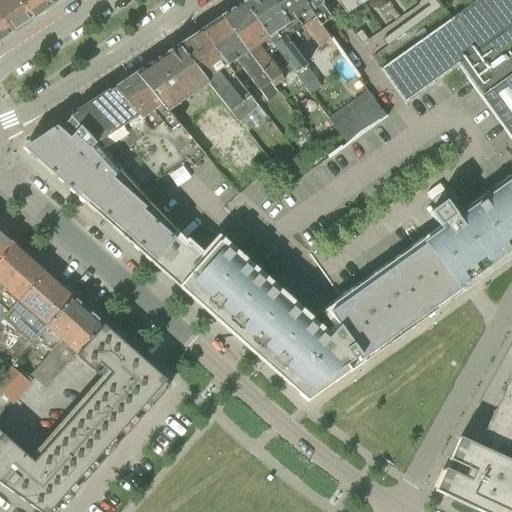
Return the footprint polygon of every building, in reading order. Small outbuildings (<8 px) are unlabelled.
[(0,0),(0,15),(12,33),(33,19),(19,0),(0,0)] [(19,0),(33,19),(53,6),(48,0),(19,0)] [(289,24),(271,0),(249,0),(242,5),(277,50),(276,50),(295,75),(306,67),(290,45),(298,39),(288,25),(289,24)] [(301,0),(271,0),(289,24),(297,19),(319,49),(330,40),(324,32),(301,0)] [(301,0),(324,32),(330,28),(325,20),(329,17),(320,6),(323,4),(319,0),(301,0)] [(334,0),(346,16),(363,4),(364,3),(365,2),(369,0),(334,0)] [(511,10),(503,0),(475,0),(454,18),(452,19),(381,69),(405,103),(460,64),(484,96),(511,133),(511,10)] [(436,13),(442,8),(435,0),(432,0),(428,3),(431,6),(436,13)] [(511,0),(503,0),(511,10),(511,0)] [(242,5),(222,18),(272,82),(270,83),(274,87),(284,80),(267,57),(276,50),(277,50),(242,5)] [(436,13),(431,6),(422,13),(426,19),(436,13)] [(426,19),(422,13),(412,19),(417,26),(426,19)] [(0,40),(12,33),(0,15),(0,40)] [(234,75),(242,70),(243,69),(259,91),(270,83),(272,82),(222,18),(200,32),(234,75)] [(407,33),(417,26),(412,19),(403,26),(407,33)] [(407,33),(403,26),(393,33),(398,39),(407,33)] [(360,44),(367,40),(360,30),(353,35),(360,44)] [(257,107),(233,76),(234,75),(200,32),(178,47),(208,84),(238,122),(257,107)] [(383,39),(388,46),(398,39),(393,33),(383,39)] [(136,74),(169,112),(208,84),(178,47),(136,74)] [(168,113),(169,112),(136,74),(103,96),(169,174),(181,166),(188,160),(194,167),(206,157),(168,113)] [(350,110),(363,128),(384,114),(370,95),(350,110)] [(169,174),(103,96),(70,118),(71,119),(72,119),(96,145),(140,193),(169,174)] [(363,128),(350,110),(330,123),(344,142),(363,128)] [(193,251),(187,246),(184,248),(172,237),(177,232),(140,193),(96,145),(72,119),(71,119),(70,118),(69,118),(70,119),(60,130),(59,130),(56,127),(23,149),(54,177),(168,278),(178,287),(202,259),(193,251)] [(502,264),(511,257),(511,171),(462,207),(449,189),(433,200),(438,207),(429,213),(439,227),(438,228),(441,232),(426,242),(455,282),(459,285),(462,289),(485,272),(485,273),(490,270),(489,269),(492,267),(494,269),(502,264)] [(0,262),(14,246),(0,234),(0,262)] [(426,242),(423,237),(337,298),(324,307),(339,328),(328,340),(301,316),(306,310),(287,293),(224,237),(204,259),(203,259),(202,259),(178,287),(307,403),(349,373),(349,374),(464,292),(462,289),(459,285),(455,282),(426,242)] [(43,273),(14,246),(0,262),(0,322),(24,294),(43,273)] [(24,294),(0,322),(0,349),(14,361),(9,366),(11,368),(16,363),(35,339),(36,340),(73,299),(43,273),(24,294)] [(78,354),(103,326),(73,299),(36,340),(50,353),(29,376),(45,389),(76,353),(78,354)] [(0,484),(38,511),(50,511),(166,381),(103,326),(78,354),(78,355),(76,358),(93,373),(100,366),(111,376),(33,464),(0,434),(0,484)] [(16,363),(11,368),(22,377),(26,372),(16,363)] [(9,366),(0,375),(0,393),(1,394),(12,405),(30,384),(22,377),(11,368),(9,366)] [(511,375),(503,393),(511,397),(511,375)] [(494,411),(511,418),(511,397),(503,393),(494,411)] [(511,440),(511,418),(494,411),(486,429),(511,440)] [(511,460),(511,440),(486,429),(478,446),(511,462),(511,460)] [(437,492),(454,500),(479,511),(511,511),(511,463),(511,462),(478,446),(459,438),(458,441),(461,441),(453,459),(450,458),(449,460),(452,461),(468,469),(463,478),(447,470),(445,469),(444,472),(446,472),(438,490),(436,489),(435,491),(437,492)]
